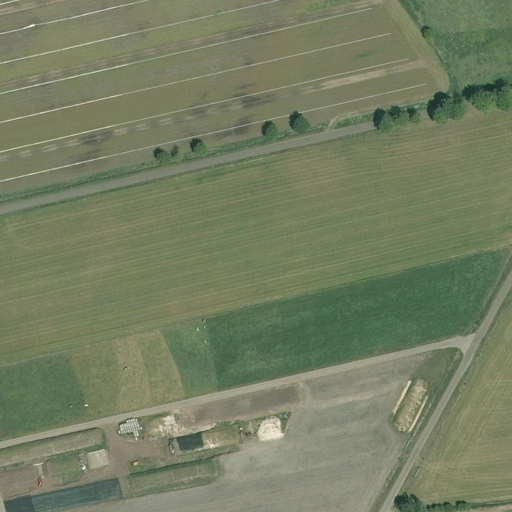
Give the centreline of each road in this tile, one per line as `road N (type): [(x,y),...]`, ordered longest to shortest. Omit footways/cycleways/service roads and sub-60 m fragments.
road 1 (unclassified): [(0,210),(511,95)]
road 2 (unclassified): [(383,511),(511,277)]
